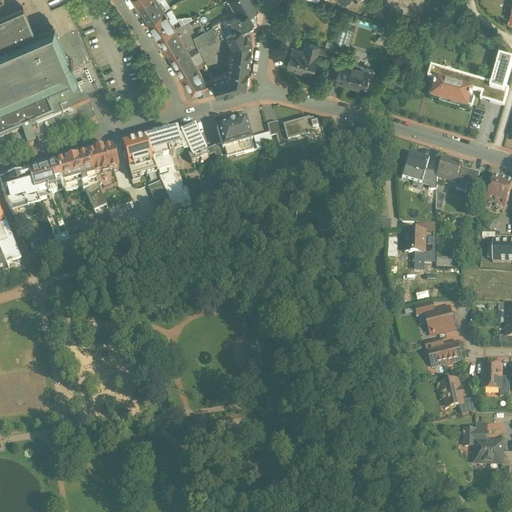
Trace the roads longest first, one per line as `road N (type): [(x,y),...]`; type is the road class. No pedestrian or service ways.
road 1 (residential): [(260,91),(511,162)]
road 2 (residential): [(0,164),(180,113)]
road 3 (residential): [(119,0),(168,77),(180,113)]
